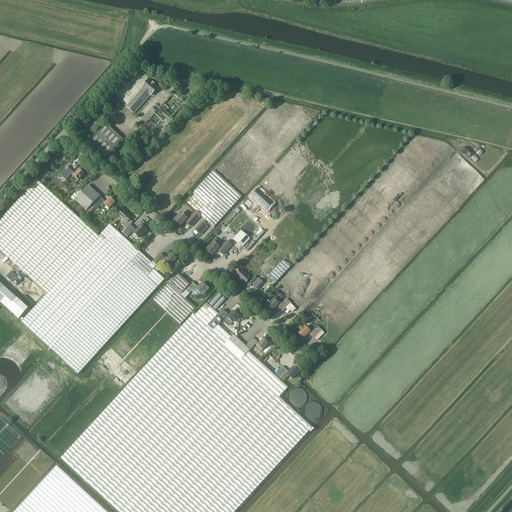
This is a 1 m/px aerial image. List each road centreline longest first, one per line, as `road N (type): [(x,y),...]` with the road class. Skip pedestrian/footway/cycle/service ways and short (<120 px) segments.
road 1 (unclassified): [(308,363),(61,135)]
road 2 (residential): [(306,147),(395,230)]
